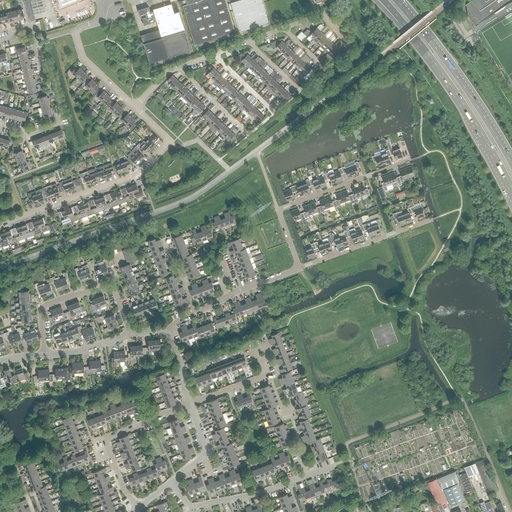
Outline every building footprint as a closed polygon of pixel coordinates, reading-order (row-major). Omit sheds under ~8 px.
[(57,0),(61,8),(83,0),(57,0)] [(195,47),(227,37),(235,35),(224,0),(184,0),(181,1),(195,47)] [(268,22),(266,14),(261,0),(235,0),(236,1),(230,3),(239,31),(268,22)] [(511,0),(470,0),(465,4),(466,7),(468,17),(475,26),(490,17),(504,8),(507,3),(510,1),(511,0)] [(191,50),(179,12),(174,13),(171,4),(152,9),(153,11),(150,12),(149,7),(138,10),(141,19),(142,18),(144,25),(156,21),(159,30),(140,35),(149,63),(191,50)] [(309,36),(313,40),(320,31),(317,28),(309,36)] [(313,40),(316,43),(324,35),(320,31),(313,40)] [(316,43),(320,47),(328,38),(324,35),(316,43)] [(324,50),(325,48),(331,42),(328,38),(320,47),(324,50)] [(275,47),(279,51),(285,44),(280,39),(274,42),(270,46),(273,49),(275,47)] [(325,48),(329,52),(335,45),(331,42),(325,48)] [(283,54),(289,48),(285,44),(279,51),(283,54)] [(343,53),(335,45),(329,52),(327,54),(331,57),(334,54),(338,58),(343,53)] [(286,58),(293,51),(289,48),(283,54),(286,58)] [(293,51),(286,58),(290,61),(296,55),(293,51)] [(245,64),(251,58),(247,54),(245,57),(243,54),(238,59),(241,61),(245,64)] [(296,55),(290,61),(294,65),(300,58),(296,55)] [(251,58),(245,64),(248,68),(255,61),(251,58)] [(300,58),(294,65),(298,68),(304,62),(300,58)] [(252,71),(258,65),(255,61),(248,68),(252,71)] [(300,73),(307,65),(304,62),(298,68),(296,70),(300,73)] [(258,65),(252,71),(256,75),(262,68),(258,65)] [(303,78),(305,75),(306,74),(309,77),(314,72),(307,65),(300,73),(299,74),(303,78)] [(207,74),(211,78),(217,71),(213,68),(212,68),(210,66),(206,71),(208,73),(207,74)] [(71,72),(77,78),(83,72),(79,68),(77,70),(75,68),(71,72)] [(262,68),(256,75),(260,78),(266,72),(262,68)] [(209,80),(212,83),(220,75),(217,71),(211,78),(209,80)] [(83,84),(87,79),(85,77),(87,75),(83,72),(77,78),(83,84)] [(266,72),(260,78),(263,82),(269,75),(266,72)] [(217,86),(224,78),(220,75),(212,83),(216,87),(217,86)] [(267,85),(273,79),(269,75),(263,82),(267,85)] [(168,84),(172,88),(178,81),(175,78),(174,78),(171,76),(167,80),(170,83),(168,84)] [(221,88),(222,88),(228,82),(224,78),(217,86),(220,90),(221,88)] [(85,86),(89,89),(95,83),(91,79),(89,81),(87,79),(83,84),(82,85),(84,87),(85,86)] [(269,91),(277,82),(273,79),(267,85),(265,87),(269,91)] [(172,88),(176,91),(182,85),(178,81),(172,88)] [(231,85),(228,82),(222,88),(225,92),(231,85)] [(272,94),(280,86),(277,82),(269,91),(272,94)] [(95,95),(99,91),(97,89),(99,87),(95,83),(89,89),(95,95)] [(176,91),(180,95),(186,88),(182,85),(176,91)] [(225,92),(229,95),(235,89),(231,85),(225,92)] [(278,96),(284,90),(280,86),(272,94),(276,98),(278,96)] [(180,95),(183,98),(189,92),(186,88),(180,95)] [(229,95),(233,99),(239,93),(235,89),(229,95)] [(282,104),(286,101),(291,96),(288,93),(284,90),(278,96),(276,98),(282,104)] [(95,95),(101,101),(107,94),(103,91),(101,93),(99,91),(95,95)] [(183,98),(187,102),(193,95),(189,92),(183,98)] [(233,99),(236,103),(242,96),(239,93),(233,99)] [(107,107),(111,102),(109,100),(111,98),(107,94),(101,101),(107,107)] [(189,108),(191,105),(197,99),(193,95),(187,102),(185,104),(189,108)] [(236,103),(240,106),(246,100),(242,96),(236,103)] [(191,105),(194,109),(200,103),(197,99),(191,105)] [(244,109),(244,110),(250,103),(246,100),(240,106),(238,108),(242,111),(244,109)] [(107,107),(113,112),(119,106),(115,102),(113,104),(111,102),(107,107)] [(204,106),(200,103),(194,109),(192,111),(196,115),(199,112),(204,106)] [(244,110),(247,113),(253,107),(250,103),(244,110)] [(119,118),(123,114),(121,112),(123,110),(119,106),(113,112),(119,118)] [(263,116),(253,107),(247,113),(251,117),(252,116),(258,121),(263,116)] [(52,110),(42,113),(44,118),(52,115),(51,113),(53,112),(52,110)] [(202,116),(206,120),(212,113),(208,110),(202,116)] [(206,120),(209,123),(216,117),(212,113),(206,120)] [(119,118),(125,124),(131,117),(127,114),(125,116),(123,114),(119,118)] [(129,132),(131,130),(135,125),(133,123),(135,121),(131,117),(125,124),(123,126),(129,132)] [(216,117),(209,123),(207,126),(211,129),(219,120),(216,117)] [(215,133),(217,130),(223,124),(219,120),(211,129),(215,133)] [(220,134),(227,127),(223,124),(217,130),(220,134)] [(222,140),(224,137),(230,131),(227,127),(220,134),(218,136),(222,140)] [(151,136),(145,142),(151,149),(155,145),(153,143),(155,141),(154,139),(156,137),(147,128),(145,131),(151,136)] [(58,129),(55,130),(59,140),(64,138),(61,130),(58,131),(58,129)] [(54,142),(59,140),(55,130),(53,131),(54,133),(51,133),(54,142)] [(236,138),(235,136),(234,135),(230,131),(224,137),(228,141),(230,139),(232,142),(236,138)] [(48,133),(46,134),(50,144),(54,142),(51,133),(49,134),(48,133)] [(45,146),(50,144),(46,134),(44,135),(44,136),(42,137),(45,146)] [(35,149),(40,147),(36,137),(34,138),(35,140),(32,141),(35,149)] [(39,137),(36,137),(40,147),(45,146),(42,137),(39,138),(39,137)] [(136,145),(144,153),(146,151),(148,152),(151,149),(145,142),(145,143),(143,141),(140,144),(139,143),(136,145)] [(389,150),(391,156),(393,155),(396,160),(403,157),(399,148),(392,150),(392,149),(389,142),(386,143),(389,150)] [(130,151),(140,161),(144,157),(142,155),(144,153),(136,145),(130,151)] [(22,150),(14,153),(15,158),(25,154),(25,152),(23,153),(22,150)] [(386,153),(380,155),(384,164),(390,162),(388,157),(391,156),(389,150),(386,151),(386,153)] [(127,158),(131,166),(134,163),(136,164),(140,161),(130,151),(126,155),(128,157),(127,158)] [(17,163),(26,160),(25,157),(26,157),(25,154),(15,158),(17,163)] [(374,155),(371,157),(373,162),(376,161),(378,167),(384,164),(380,155),(375,157),(374,155)] [(120,163),(123,172),(128,170),(127,167),(131,166),(127,158),(125,157),(124,158),(125,161),(120,163)] [(17,163),(19,168),(29,164),(28,162),(27,162),(26,160),(17,163)] [(350,166),(353,176),(359,174),(357,169),(359,168),(357,162),(354,163),(355,164),(350,166)] [(103,166),(107,177),(112,175),(112,173),(114,172),(112,166),(111,163),(103,166)] [(112,166),(114,172),(117,171),(118,173),(123,172),(120,163),(112,166)] [(21,173),(29,169),(28,167),(30,166),(29,164),(19,168),(21,173)] [(96,169),(99,178),(101,177),(102,179),(107,177),(103,166),(96,169)] [(341,168),(343,174),(346,173),(348,178),(353,176),(350,166),(345,168),(344,167),(341,168)] [(401,176),(399,177),(401,182),(404,181),(403,180),(414,176),(410,166),(399,170),(401,176)] [(333,172),(337,182),(342,180),(340,175),(343,174),(341,168),(338,169),(338,170),(333,172)] [(89,175),(92,183),(97,181),(96,179),(99,178),(96,169),(88,172),(89,175)] [(325,174),(327,180),(330,179),(332,184),(337,182),(333,172),(332,170),(328,171),(328,173),(325,174)] [(401,182),(399,177),(396,178),(394,172),(388,175),(391,184),(397,182),(398,184),(401,182)] [(317,178),(321,188),(326,186),(324,181),(327,180),(325,174),(322,175),(322,177),(317,178)] [(92,183),(89,175),(81,178),(83,183),(86,182),(87,185),(92,183)] [(386,186),(391,184),(388,175),(382,177),(384,182),(381,183),(383,189),(386,188),(386,186)] [(66,180),(71,191),(76,189),(75,187),(77,186),(75,180),(73,181),(72,178),(66,180)] [(309,180),(311,186),(314,185),(316,190),(321,188),(317,178),(312,180),(312,179),(309,180)] [(59,183),(60,185),(62,191),(65,190),(65,193),(71,191),(66,180),(59,183)] [(301,184),(305,194),(310,192),(308,187),(311,186),(309,180),(306,181),(306,183),(301,184)] [(59,192),(62,191),(60,185),(57,186),(56,184),(51,185),(55,197),(60,195),(59,192)] [(131,186),(136,198),(144,195),(142,191),(139,192),(136,184),(131,186)] [(293,186),(295,192),(298,191),(299,196),(305,194),(301,184),(296,186),(296,185),(293,186)] [(362,184),(357,186),(361,196),(366,194),(366,195),(369,194),(367,189),(364,190),(362,184)] [(44,191),(46,197),(49,196),(50,198),(55,197),(51,185),(43,188),(44,191)] [(126,197),(127,201),(136,198),(131,186),(126,187),(129,195),(126,197)] [(287,201),(288,200),(294,198),(292,193),(295,192),(293,186),(290,187),(290,189),(283,191),(287,201)] [(354,194),(351,195),(353,200),(356,199),(356,198),(361,196),(357,186),(352,188),(354,194)] [(115,192),(119,204),(127,201),(126,197),(123,198),(120,190),(115,192)] [(353,200),(351,195),(348,196),(346,190),(341,192),(345,202),(350,200),(350,201),(353,200)] [(39,202),(36,194),(35,191),(30,193),(31,196),(28,197),(31,203),(33,202),(34,204),(39,202)] [(44,191),(36,194),(39,202),(44,200),(43,198),(46,197),(44,191)] [(109,203),(111,207),(119,204),(115,192),(110,193),(113,201),(109,203)] [(338,200),(335,201),(337,206),(340,205),(339,204),(345,202),(341,192),(336,194),(338,200)] [(98,198),(103,210),(111,207),(109,203),(106,204),(103,196),(98,198)] [(337,206),(335,201),(332,202),(330,196),(325,198),(328,208),(333,206),(334,207),(337,206)] [(93,209),(95,213),(103,210),(98,198),(94,199),(96,207),(93,209)] [(321,206),(319,207),(321,212),(324,211),(323,210),(328,208),(325,198),(319,200),(321,206)] [(87,202),(82,204),(87,216),(95,213),(93,209),(90,210),(87,202)] [(321,212),(319,207),(316,208),(314,202),(309,204),(312,214),(317,212),(318,214),(321,212)] [(87,216),(82,204),(77,205),(80,213),(77,214),(79,219),(87,216)] [(305,212),(303,213),(305,218),(308,217),(307,216),(312,214),(309,204),(303,206),(305,212)] [(410,208),(412,213),(415,212),(417,219),(424,216),(421,207),(414,209),(413,207),(410,208)] [(79,219),(77,214),(74,216),(71,208),(66,209),(71,222),(79,219)] [(298,208),(292,211),(291,211),(294,221),(301,218),(302,220),(305,218),(303,213),(300,214),(298,208)] [(408,212),(402,214),(406,223),(412,221),(409,214),(412,213),(410,208),(407,209),(408,212)] [(62,225),(71,222),(66,209),(61,211),(64,219),(61,220),(62,225)] [(230,216),(229,212),(226,213),(230,224),(236,222),(233,215),(230,216)] [(396,213),(393,214),(395,220),(398,219),(400,225),(406,223),(402,214),(397,216),(396,213)] [(220,228),(225,226),(222,219),(220,220),(219,216),(216,217),(220,228)] [(215,230),(220,228),(216,217),(213,218),(215,222),(212,223),(215,230)] [(37,220),(42,233),(50,230),(48,225),(45,226),(42,218),(37,220)] [(371,225),(375,235),(380,233),(378,226),(381,225),(378,219),(375,220),(376,223),(371,225)] [(34,236),(42,233),(37,220),(32,222),(35,230),(32,231),(34,236)] [(49,225),(51,231),(55,230),(55,229),(58,227),(56,222),(49,225)] [(34,236),(32,231),(29,232),(26,224),(21,226),(26,239),(34,236)] [(362,225),(364,231),(367,230),(370,236),(375,235),(371,225),(366,227),(365,224),(362,225)] [(205,225),(203,226),(208,239),(213,237),(210,228),(207,229),(205,225)] [(360,229),(355,231),(359,240),(364,239),(362,232),(364,231),(362,225),(359,226),(360,229)] [(17,241),(26,239),(21,226),(16,228),(19,236),(16,237),(17,241)] [(202,241),(208,239),(203,226),(200,227),(202,231),(199,232),(202,241)] [(346,231),(348,237),(351,236),(353,242),(359,240),(355,231),(350,233),(349,230),(347,226),(345,227),(344,227),(346,231)] [(197,243),(202,241),(199,232),(196,233),(195,229),(192,230),(197,243)] [(17,241),(16,237),(13,238),(10,230),(5,232),(9,244),(17,241)] [(339,237),(342,246),(348,244),(345,238),(348,237),(346,231),(343,232),(344,235),(339,237)] [(0,243),(1,247),(9,244),(5,232),(0,233),(3,242),(0,242),(0,243)] [(173,244),(174,243),(183,240),(181,234),(172,238),(173,241),(172,241),(173,244)] [(330,237),(332,243),(335,242),(337,248),(342,246),(339,237),(334,239),(333,236),(330,237)] [(323,243),(326,252),(332,250),(329,244),(332,243),(330,237),(327,238),(328,241),(323,243)] [(160,242),(159,240),(155,241),(155,238),(147,241),(149,247),(160,242)] [(232,244),(233,247),(241,244),(239,238),(226,243),(227,246),(232,244)] [(176,248),(185,245),(183,240),(174,243),(175,246),(174,246),(175,249),(176,248)] [(151,252),(158,249),(158,247),(162,245),(160,242),(149,247),(151,252)] [(317,242),(314,243),(316,249),(319,248),(321,254),(326,252),(323,243),(318,245),(317,242)] [(312,247),(305,249),(308,259),(315,256),(313,250),(316,249),(314,243),(311,244),(312,247)] [(231,254),(237,252),(243,249),(241,244),(233,247),(234,250),(230,251),(231,254)] [(177,254),(178,253),(187,250),(185,245),(176,248),(177,251),(176,251),(177,254)] [(237,258),(239,257),(247,254),(245,248),(243,249),(237,252),(238,254),(236,255),(237,258)] [(164,253),(163,250),(159,251),(158,249),(151,252),(153,257),(160,254),(164,253)] [(189,255),(187,250),(178,253),(179,256),(178,256),(179,259),(181,258),(180,258),(189,255)] [(153,257),(155,263),(165,260),(164,258),(162,258),(160,254),(153,257)] [(184,260),(184,262),(185,262),(194,259),(192,254),(189,255),(180,258),(181,258),(182,261),(184,260)] [(239,263),(241,262),(249,259),(247,254),(239,257),(240,260),(238,260),(239,263)] [(108,263),(107,260),(106,258),(102,260),(104,264),(100,266),(103,275),(109,273),(106,266),(109,265),(108,263)] [(132,269),(131,268),(130,265),(134,263),(133,259),(126,262),(127,265),(120,267),(122,273),(132,269)] [(186,265),(186,267),(186,268),(196,264),(194,259),(185,262),(184,262),(182,263),(183,266),(186,265)] [(241,268),(243,267),(242,267),(251,264),(249,259),(241,262),(242,265),(240,265),(241,268)] [(158,270),(165,267),(164,263),(166,262),(165,260),(155,263),(158,270)] [(83,270),(86,280),(92,278),(89,271),(92,270),(90,264),(90,263),(85,265),(81,266),(83,270)] [(90,264),(92,270),(93,271),(95,270),(98,277),(103,275),(100,266),(99,263),(95,265),(94,263),(90,264)] [(188,270),(188,272),(188,273),(197,269),(196,264),(186,268),(186,267),(184,268),(185,271),(188,270)] [(242,267),(243,267),(243,270),(242,270),(243,273),(244,272),(253,269),(251,264),(242,267)] [(122,273),(125,279),(134,275),(133,274),(132,271),(136,269),(136,267),(131,268),(132,269),(122,273)] [(170,273),(170,271),(167,272),(165,267),(158,270),(161,277),(170,273)] [(77,268),(73,269),(76,276),(79,275),(81,282),(86,280),(83,270),(81,271),(80,268),(78,268),(77,268)] [(190,278),(199,274),(197,269),(188,273),(188,272),(186,273),(187,276),(189,276),(190,278)] [(245,278),(255,274),(253,269),(244,272),(245,275),(244,275),(245,278)] [(69,279),(66,272),(62,273),(64,278),(60,279),(63,289),(68,287),(66,280),(69,279)] [(125,279),(127,284),(136,281),(136,280),(134,276),(139,275),(138,273),(133,274),(134,275),(125,279)] [(165,278),(167,283),(179,279),(178,276),(174,278),(173,275),(165,278)] [(54,277),(50,278),(52,285),(55,284),(58,291),(63,289),(60,279),(55,281),(54,277)] [(47,284),(43,285),(47,295),(52,293),(49,286),(52,285),(50,278),(46,280),(47,284)] [(127,284),(129,290),(138,286),(136,282),(141,280),(140,278),(136,280),(136,281),(127,284)] [(169,289),(177,286),(176,283),(180,281),(179,279),(167,283),(169,289)] [(208,283),(207,279),(204,280),(209,293),(215,291),(211,282),(208,283)] [(204,295),(209,293),(204,280),(202,281),(203,285),(200,286),(204,295)] [(41,297),(47,295),(43,285),(39,287),(38,283),(34,284),(36,291),(39,290),(41,297)] [(198,297),(204,295),(200,286),(198,287),(196,283),(194,284),(198,297)] [(142,284),(138,286),(129,290),(131,296),(140,292),(139,288),(143,286),(142,284)] [(193,299),(198,297),(194,284),(191,285),(192,289),(190,290),(193,299)] [(169,289),(171,294),(183,289),(182,287),(178,288),(177,286),(169,289)] [(18,293),(19,298),(29,297),(28,291),(24,291),(23,287),(18,287),(18,288),(13,289),(14,294),(18,293)] [(171,294),(173,299),(181,296),(180,293),(184,292),(183,289),(171,294)] [(258,294),(263,307),(268,305),(265,296),(262,297),(260,293),(258,294)] [(254,300),(257,309),(263,307),(258,294),(255,295),(257,299),(254,300)] [(110,306),(108,299),(105,300),(103,296),(97,298),(101,307),(105,305),(106,308),(110,306)] [(149,300),(152,310),(158,307),(154,298),(150,300),(148,296),(146,296),(148,301),(149,300)] [(173,299),(175,305),(187,300),(186,297),(182,299),(181,296),(173,299)] [(20,304),(30,303),(29,297),(19,298),(19,303),(15,303),(15,306),(20,305),(20,304)] [(247,298),(252,311),(257,309),(254,300),(251,301),(250,297),(247,298)] [(97,309),(101,307),(97,298),(92,300),(93,305),(90,306),(93,313),(97,311),(97,309)] [(140,299),(142,303),(143,302),(146,312),(152,310),(149,300),(148,301),(144,302),(143,298),(140,299)] [(243,304),(247,313),(252,311),(247,298),(244,299),(246,303),(243,304)] [(135,301),(136,305),(137,305),(141,314),(146,312),(143,302),(142,303),(139,304),(137,300),(135,301)] [(177,310),(186,307),(184,304),(188,303),(187,300),(175,305),(177,310)] [(241,315),(247,313),(243,304),(241,305),(239,301),(236,302),(241,315)] [(73,304),(76,313),(81,312),(82,314),(86,312),(83,305),(80,307),(79,302),(73,304)] [(137,305),(136,305),(133,306),(131,302),(129,303),(131,307),(132,307),(135,316),(141,314),(137,305)] [(232,308),(234,314),(236,317),(241,315),(236,302),(234,303),(235,307),(232,308)] [(20,310),(30,309),(30,303),(20,304),(20,305),(20,309),(16,309),(16,312),(20,311),(20,310)] [(76,313),(73,304),(67,306),(69,311),(66,312),(69,319),(73,317),(72,315),(76,313)] [(61,306),(55,308),(59,318),(63,316),(65,320),(69,319),(66,312),(63,313),(61,306)] [(55,319),(59,318),(55,308),(50,310),(52,316),(49,317),(52,324),(56,322),(55,319)] [(21,316),(31,315),(30,309),(20,310),(20,311),(21,315),(16,315),(17,318),(21,317),(21,316)] [(105,319),(106,323),(116,320),(114,314),(110,316),(109,313),(99,317),(100,321),(105,319)] [(224,326),(230,323),(227,313),(224,314),(225,317),(221,319),(224,326)] [(238,321),(236,317),(234,314),(230,315),(229,313),(227,313),(230,323),(238,321)] [(17,324),(22,323),(22,322),(32,321),(31,315),(21,316),(21,317),(22,321),(17,321),(17,324)] [(217,329),(224,326),(221,319),(216,320),(215,318),(213,319),(217,329)] [(118,325),(116,320),(106,323),(108,327),(104,329),(105,333),(112,331),(111,328),(118,325)] [(93,329),(95,328),(96,328),(93,321),(89,322),(91,327),(86,328),(90,338),(95,336),(93,329)] [(193,337),(198,335),(199,335),(195,327),(196,326),(194,322),(191,323),(193,327),(190,328),(193,337)] [(206,323),(206,325),(210,333),(215,331),(212,322),(209,323),(208,322),(206,323)] [(205,335),(210,333),(206,325),(204,326),(203,324),(201,325),(201,327),(205,335)] [(77,328),(72,329),(71,325),(69,326),(70,330),(71,330),(75,339),(81,337),(79,334),(77,328)] [(188,339),(193,337),(190,328),(187,329),(186,325),(183,326),(188,339)] [(77,328),(79,334),(82,333),(85,340),(90,338),(86,328),(85,326),(81,328),(81,326),(77,327),(77,328)] [(182,341),(188,339),(183,326),(181,327),(182,331),(179,332),(182,341)] [(199,337),(205,335),(201,327),(199,327),(198,326),(196,326),(195,327),(199,335),(198,335),(199,337)] [(18,333),(13,334),(17,344),(22,342),(20,335),(22,334),(21,330),(20,327),(16,329),(18,333)] [(29,331),(33,341),(38,339),(35,329),(30,331),(29,327),(27,327),(28,332),(29,331)] [(57,328),(58,332),(59,332),(63,341),(63,343),(69,341),(66,332),(64,332),(61,333),(59,327),(57,328)] [(66,332),(69,341),(75,339),(71,330),(70,330),(67,331),(65,327),(63,328),(64,332),(66,332)] [(21,330),(22,334),(23,334),(27,343),(33,341),(29,331),(28,332),(25,333),(23,329),(21,330)] [(51,330),(52,335),(53,334),(57,344),(63,341),(59,332),(58,332),(55,334),(53,330),(51,330)] [(4,333),(6,340),(9,339),(12,346),(17,344),(13,334),(9,336),(8,332),(4,333)] [(268,339),(269,342),(281,338),(279,332),(271,335),(272,338),(268,339)] [(150,351),(154,350),(153,340),(148,341),(148,347),(145,347),(146,355),(150,354),(150,351)] [(160,344),(159,340),(153,340),(154,350),(159,350),(159,353),(164,353),(163,343),(160,344)] [(272,349),(273,352),(284,348),(283,343),(275,346),(276,348),(272,349)] [(136,346),(137,356),(141,355),(142,359),(146,358),(146,355),(145,347),(142,348),(142,345),(136,346)] [(137,356),(136,346),(130,346),(131,353),(128,353),(128,357),(128,360),(128,362),(135,361),(134,356),(137,356)] [(128,360),(128,357),(125,357),(124,351),(119,352),(120,362),(124,361),(124,365),(129,364),(128,362),(128,360)] [(114,358),(111,359),(111,366),(116,366),(115,362),(120,362),(119,352),(113,352),(114,358)] [(277,362),(288,358),(286,353),(279,356),(280,358),(276,360),(277,362)] [(239,358),(242,367),(247,365),(244,356),(241,357),(240,356),(238,357),(238,358),(239,358)] [(234,360),(237,369),(242,367),(239,358),(238,358),(236,359),(235,358),(233,359),(233,360),(234,360)] [(100,360),(95,361),(96,371),(100,370),(100,373),(105,372),(104,365),(101,365),(100,360)] [(232,371),(237,369),(234,360),(233,360),(231,361),(230,360),(228,361),(228,362),(232,371)] [(90,366),(87,367),(87,374),(92,373),(91,371),(96,371),(95,361),(89,361),(90,366)] [(69,368),(70,372),(70,376),(74,375),(79,375),(77,362),(72,363),(72,368),(69,368)] [(82,374),(87,374),(87,367),(84,367),(83,362),(77,362),(79,375),(82,375),(82,374)] [(227,373),(232,371),(228,362),(226,363),(225,362),(223,362),(223,364),(227,373)] [(222,375),(227,373),(223,364),(221,365),(220,363),(218,364),(218,366),(222,375)] [(281,373),(292,368),(290,363),(283,366),(283,368),(280,370),(281,373)] [(217,377),(222,375),(218,366),(216,367),(215,365),(213,366),(213,368),(217,377)] [(25,379),(26,380),(26,381),(29,380),(29,379),(27,372),(24,373),(21,367),(15,369),(20,381),(25,379)] [(66,367),(60,368),(62,378),(62,380),(70,380),(70,376),(70,372),(67,373),(66,367)] [(212,379),(217,377),(213,368),(211,369),(210,367),(207,368),(208,370),(212,379)] [(55,374),(52,374),(53,381),(57,381),(57,378),(62,378),(60,368),(55,369),(55,374)] [(12,383),(17,382),(14,375),(12,376),(9,369),(3,371),(7,382),(11,381),(12,383)] [(49,382),(53,381),(52,374),(49,374),(49,369),(43,370),(44,380),(49,379),(49,382)] [(43,380),(44,380),(43,370),(38,370),(38,376),(35,376),(36,383),(44,382),(43,380)] [(213,381),(212,379),(208,370),(205,371),(206,373),(204,374),(207,383),(213,381)] [(279,382),(292,377),(290,371),(281,374),(282,377),(278,379),(279,382)] [(202,385),(207,383),(204,374),(203,372),(200,373),(201,375),(199,376),(202,385)] [(166,378),(165,376),(167,375),(166,373),(155,377),(157,382),(166,378)] [(197,387),(202,385),(199,376),(198,374),(195,375),(196,377),(194,378),(197,387)] [(284,383),(285,385),(294,382),(292,377),(279,382),(280,384),(284,383)] [(168,384),(168,383),(167,381),(169,380),(168,378),(166,378),(157,382),(159,387),(168,384)] [(283,390),(284,392),(296,388),(294,382),(285,385),(286,388),(283,390)] [(170,389),(170,388),(169,386),(171,385),(170,383),(168,383),(168,384),(159,387),(161,392),(170,389)] [(259,388),(261,394),(270,390),(273,389),(272,386),(270,387),(269,385),(259,388)] [(172,394),(171,391),(173,390),(172,388),(170,388),(170,389),(161,392),(163,397),(172,394)] [(298,393),(296,388),(284,392),(285,395),(288,393),(290,396),(295,394),(298,393)] [(275,394),(274,391),(271,392),(270,390),(261,394),(263,399),(272,395),(275,394)] [(253,403),(249,392),(249,391),(246,392),(247,396),(245,397),(248,405),(253,403)] [(295,402),(305,398),(302,391),(298,393),(295,394),(296,399),(294,400),(295,402)] [(174,399),(173,396),(174,396),(173,393),(172,394),(163,397),(165,402),(174,399)] [(248,405),(245,397),(243,398),(241,394),(238,395),(243,407),(248,405)] [(235,401),(238,409),(243,407),(238,395),(236,396),(237,400),(235,401)] [(263,399),(265,404),(274,400),(274,401),(277,400),(275,396),(273,397),(272,395),(263,399)] [(138,409),(133,396),(131,397),(132,401),(129,402),(133,411),(138,409)] [(167,408),(176,404),(175,401),(176,401),(175,398),(174,399),(165,402),(167,408)] [(300,408),(307,405),(305,398),(295,402),(296,404),(298,403),(300,408)] [(127,413),(133,411),(129,402),(127,403),(125,399),(122,400),(127,413)] [(209,407),(219,404),(217,399),(207,402),(209,405),(207,406),(208,408),(210,408),(209,407)] [(127,413),(122,400),(120,401),(121,405),(119,406),(122,415),(127,413)] [(272,407),(275,406),(279,405),(277,402),(275,403),(274,401),(274,400),(265,404),(267,409),(272,407)] [(117,417),(122,415),(119,406),(116,407),(114,403),(112,404),(117,417)] [(108,410),(111,419),(117,417),(112,404),(109,405),(111,409),(108,410)] [(210,413),(211,413),(211,412),(220,409),(219,404),(209,407),(210,408),(210,410),(209,411),(210,413)] [(302,413),(309,410),(307,405),(300,408),(296,409),(297,412),(301,411),(302,413)] [(106,421),(111,419),(108,410),(105,411),(104,407),(101,408),(103,414),(106,421)] [(272,409),(272,407),(267,409),(263,410),(265,415),(274,412),(276,411),(275,408),(272,409)] [(213,417),(222,414),(220,409),(211,412),(211,413),(212,415),(211,416),(212,418),(213,418),(213,417)] [(300,420),(311,415),(309,410),(302,413),(303,415),(299,417),(300,420)] [(274,414),(274,412),(265,415),(267,421),(275,417),(278,416),(277,413),(274,414)] [(107,423),(106,421),(103,414),(101,415),(100,413),(97,414),(98,416),(102,425),(107,423)] [(214,423),(215,423),(224,419),(222,414),(213,417),(213,418),(214,420),(213,421),(214,423)] [(62,419),(62,420),(64,425),(73,421),(72,419),(74,418),(73,415),(62,419)] [(93,418),(96,427),(102,425),(98,416),(96,417),(95,415),(92,416),(93,418)] [(91,429),(96,427),(93,418),(90,419),(90,417),(87,418),(91,429)] [(168,422),(171,428),(179,424),(178,422),(182,420),(181,417),(168,422)] [(276,419),(275,417),(267,421),(269,426),(280,421),(279,418),(276,419)] [(296,426),(297,429),(310,424),(308,418),(299,422),(300,424),(296,426)] [(226,424),(224,419),(215,423),(216,425),(215,426),(216,428),(226,424)] [(64,425),(66,430),(75,426),(74,424),(76,423),(75,421),(73,421),(64,425)] [(285,428),(287,428),(286,425),(284,425),(283,423),(274,427),(276,432),(285,428)] [(173,433),(185,428),(184,426),(180,427),(179,424),(171,428),(173,433)] [(302,430),(303,433),(312,429),(310,424),(297,429),(298,431),(302,430)] [(75,426),(66,430),(68,435),(77,431),(76,429),(77,428),(77,426),(75,426)] [(213,438),(225,433),(223,427),(214,430),(216,433),(212,435),(213,438)] [(173,433),(175,438),(183,435),(182,432),(186,431),(185,428),(173,433)] [(287,433),(287,434),(289,433),(288,430),(286,430),(285,428),(276,432),(278,437),(287,433)] [(314,435),(312,429),(303,433),(304,435),(300,437),(301,439),(314,435)] [(398,430),(391,433),(394,439),(401,436),(398,430)] [(68,435),(70,440),(79,436),(78,434),(79,433),(78,431),(77,431),(68,435)] [(218,439),(219,441),(227,438),(225,433),(213,438),(214,440),(218,439)] [(278,437),(280,442),(289,438),(289,439),(291,438),(290,435),(288,436),(287,434),(287,433),(278,437)] [(116,443),(117,445),(130,441),(128,435),(119,438),(120,441),(116,443)] [(175,438),(177,444),(189,439),(188,436),(184,438),(183,435),(175,438)] [(307,443),(312,441),(316,440),(314,435),(301,439),(302,442),(306,440),(307,443)] [(70,440),(72,445),(81,442),(81,441),(80,439),(81,438),(80,436),(79,436),(70,440)] [(217,448),(223,446),(230,443),(229,443),(227,438),(219,441),(220,444),(216,446),(217,448)] [(282,447),(293,443),(292,440),(290,441),(289,439),(289,438),(280,442),(282,447)] [(320,438),(316,440),(312,441),(314,446),(312,447),(313,449),(323,445),(320,438)] [(186,443),(190,442),(189,439),(177,444),(179,449),(187,446),(186,443)] [(74,450),(83,447),(82,444),(83,443),(82,441),(81,441),(81,442),(72,445),(74,450)] [(132,446),(130,441),(117,445),(118,448),(122,446),(123,449),(132,446)] [(225,451),(234,448),(232,442),(229,443),(230,443),(223,446),(224,449),(222,449),(223,452),(225,451)] [(325,452),(323,445),(313,449),(313,451),(316,450),(317,455),(325,452)] [(120,453),(121,456),(134,451),(132,446),(123,449),(124,452),(120,453)] [(179,449),(181,454),(193,450),(192,447),(188,448),(187,446),(179,449)] [(225,457),(227,456),(236,453),(234,448),(225,451),(226,454),(224,454),(225,457)] [(183,460),(191,457),(190,454),(194,452),(193,450),(181,454),(183,460)] [(80,456),(83,463),(90,461),(86,451),(84,452),(85,454),(80,456)] [(136,457),(134,451),(121,456),(122,459),(126,457),(127,460),(136,457)] [(291,463),(288,455),(285,456),(283,452),(281,453),(285,465),(291,463)] [(328,459),(325,452),(317,455),(319,459),(317,460),(318,463),(328,459)] [(227,462),(229,461),(237,458),(236,453),(227,456),(228,459),(226,459),(227,462)] [(280,468),(285,465),(281,453),(278,454),(280,458),(277,459),(280,468)] [(76,466),(83,463),(80,456),(76,458),(75,455),(73,456),(76,466)] [(70,468),(76,466),(73,456),(70,457),(71,459),(67,461),(70,468)] [(275,470),(280,468),(277,459),(274,460),(273,456),(270,457),(272,463),(275,470)] [(124,464),(125,467),(138,462),(136,457),(127,460),(128,463),(124,464)] [(160,457),(158,458),(162,470),(167,468),(164,460),(162,461),(160,457)] [(157,472),(162,470),(158,458),(155,459),(156,463),(154,464),(156,468),(157,472)] [(229,461),(230,464),(228,465),(229,467),(239,463),(237,458),(229,461)] [(477,468),(482,466),(488,464),(486,459),(475,463),(477,468)] [(59,472),(65,470),(62,463),(59,464),(58,460),(55,461),(59,472)] [(26,470),(36,466),(34,461),(24,465),(26,467),(24,468),(25,471),(26,470)] [(140,467),(138,462),(125,467),(126,469),(130,468),(131,471),(140,467)] [(276,472),(275,470),(272,463),(269,464),(269,462),(266,463),(267,465),(270,474),(276,472)] [(479,472),(478,470),(477,468),(475,463),(464,467),(466,473),(468,477),(479,472)] [(265,476),(270,474),(267,465),(264,466),(264,464),(261,465),(262,467),(265,476)] [(28,475),(38,471),(36,466),(26,470),(27,472),(26,473),(27,476),(28,475)] [(257,469),(260,478),(265,476),(262,467),(259,468),(259,466),(256,467),(257,469)] [(92,472),(95,478),(103,475),(102,472),(106,471),(105,468),(92,472)] [(159,476),(157,472),(156,468),(151,470),(150,468),(148,469),(152,479),(159,476)] [(251,469),(255,480),(260,478),(257,469),(254,470),(254,468),(251,469)] [(145,481),(152,479),(148,469),(146,469),(147,472),(142,473),(145,481)] [(235,474),(234,470),(231,471),(236,483),(242,481),(238,472),(235,474)] [(30,480),(39,476),(38,471),(28,475),(29,477),(28,478),(29,481),(30,480)] [(231,485),(236,483),(231,471),(229,472),(230,476),(227,477),(231,485)] [(454,471),(436,479),(440,489),(447,486),(454,483),(458,482),(454,471)] [(137,473),(135,474),(139,484),(145,481),(142,473),(138,475),(137,473)] [(468,477),(466,473),(459,476),(466,493),(473,490),(468,477)] [(132,486),(139,484),(135,474),(133,474),(133,477),(129,479),(132,486)] [(231,485),(227,477),(225,478),(223,474),(221,475),(225,487),(231,485)] [(97,483),(109,479),(108,476),(104,477),(103,475),(95,478),(97,483)] [(220,489),(225,487),(221,475),(218,476),(219,480),(217,481),(220,489)] [(31,486),(32,485),(41,481),(39,476),(30,480),(31,482),(30,483),(31,486)] [(200,491),(205,489),(200,476),(198,477),(199,481),(196,482),(200,491)] [(213,478),(210,479),(215,491),(220,489),(217,481),(214,482),(213,478)] [(97,483),(99,489),(107,485),(106,483),(110,481),(109,479),(97,483)] [(194,493),(200,491),(196,482),(194,483),(192,479),(189,480),(194,493)] [(209,493),(215,491),(210,479),(207,480),(209,484),(206,485),(209,493)] [(331,479),(329,480),(332,490),(340,487),(337,479),(332,481),(331,479)] [(428,485),(420,488),(421,491),(429,487),(435,501),(429,503),(432,511),(439,511),(438,510),(447,506),(440,489),(436,479),(427,482),(428,485)] [(189,495),(194,493),(189,480),(187,481),(188,485),(185,486),(189,495)] [(326,492),(332,490),(329,480),(327,481),(327,483),(323,485),(326,492)] [(33,491),(35,490),(43,486),(41,481),(32,485),(33,488),(32,488),(33,491)] [(320,494),(326,492),(323,485),(321,481),(318,482),(320,486),(318,487),(320,494)] [(447,488),(443,489),(450,506),(464,500),(457,484),(455,485),(454,483),(447,486),(447,488)] [(315,496),(320,494),(318,487),(315,488),(314,484),(311,485),(315,496)] [(39,494),(48,491),(46,485),(43,486),(35,490),(36,493),(38,492),(39,494)] [(108,488),(107,485),(99,489),(101,494),(109,491),(113,490),(112,487),(108,488)] [(305,500),(310,498),(307,490),(305,491),(304,487),(301,488),(305,500)] [(300,502),(305,500),(301,488),(298,489),(300,493),(297,494),(300,502)] [(40,497),(41,499),(50,496),(48,491),(39,494),(36,495),(38,498),(40,497)] [(98,495),(100,500),(109,497),(108,494),(110,493),(109,491),(101,494),(98,495)] [(278,497),(280,503),(293,498),(292,495),(288,497),(287,494),(278,497)] [(42,502),(43,504),(52,501),(50,496),(41,499),(38,500),(40,503),(42,502)] [(111,496),(109,497),(100,500),(102,505),(111,502),(110,499),(112,499),(111,496)] [(280,503),(282,508),(291,505),(290,502),(294,501),(293,498),(280,503)] [(14,503),(16,509),(24,506),(23,503),(27,502),(26,499),(14,503)] [(44,507),(45,509),(54,506),(52,501),(43,504),(40,505),(41,508),(44,507)] [(102,505),(104,510),(113,507),(112,504),(114,504),(113,501),(111,502),(102,505)] [(159,511),(167,509),(165,505),(168,504),(167,501),(157,505),(159,511)] [(391,501),(383,504),(385,509),(393,506),(391,501)] [(493,511),(490,502),(484,504),(483,502),(479,503),(482,511),(493,511)] [(382,503),(375,506),(377,511),(382,511),(385,511),(382,503)] [(504,511),(501,503),(496,505),(498,511),(504,511)]
